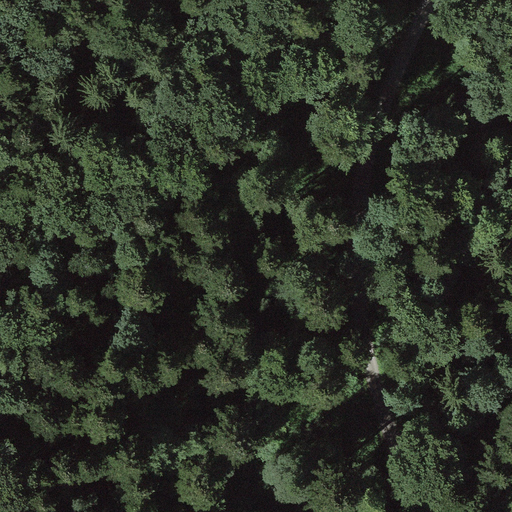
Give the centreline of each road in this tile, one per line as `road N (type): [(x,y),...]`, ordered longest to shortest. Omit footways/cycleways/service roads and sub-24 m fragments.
road 1 (track): [(428,0),(360,173),(354,237),(358,296),(416,511)]
road 2 (track): [(160,0),(28,272),(0,304)]
